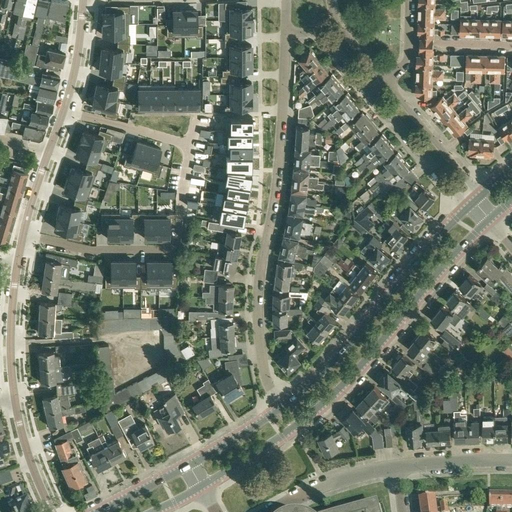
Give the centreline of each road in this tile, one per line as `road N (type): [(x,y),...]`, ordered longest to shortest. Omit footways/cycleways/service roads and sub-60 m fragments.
road 1 (primary): [(195,490),(346,383),(487,220)]
road 2 (unclassified): [(278,410),(256,319),(285,33)]
road 3 (primary): [(467,206),(337,357),(278,410)]
road 4 (residential): [(23,234),(92,249),(176,249)]
road 5 (unclassified): [(479,196),(383,81)]
road 6 (unclassified): [(371,92),(467,206)]
road 7 (residential): [(13,395),(17,262)]
road 8 (unclassified): [(395,469),(324,486),(270,511)]
road 9 (residential): [(63,111),(191,145)]
road 10 (residential): [(51,511),(13,395)]
